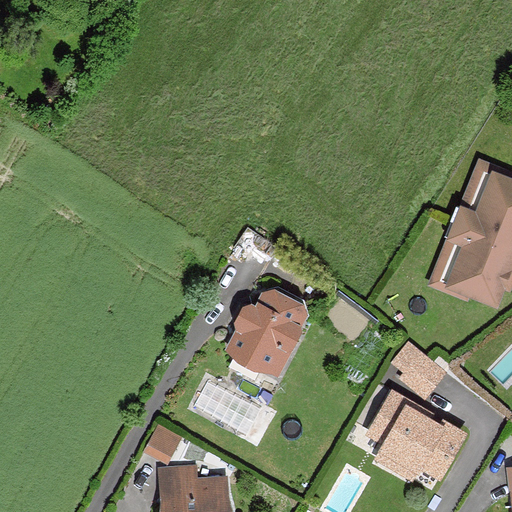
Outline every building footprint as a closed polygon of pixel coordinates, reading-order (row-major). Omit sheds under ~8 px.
[(464,296),(467,289),(449,282),(465,242),(453,238),(465,207),(477,211),(493,173),(511,180),(511,178),(511,171),(478,158),(429,281),(464,296)] [(511,180),(493,173),(477,211),(465,207),(453,238),(465,242),(449,282),(467,289),(493,299),(506,266),(511,269),(511,267),(511,180)] [(234,349),(270,368),(283,343),(285,344),(302,312),(300,304),(274,290),(266,293),(258,307),(252,304),(245,307),(239,319),(241,326),(232,342),(234,349)] [(407,344),(394,361),(406,372),(403,376),(425,394),(442,373),(407,344)] [(420,462),(439,473),(462,432),(442,421),(439,425),(416,412),(419,408),(392,392),(371,430),(387,439),(378,456),(412,476),(420,462)] [(158,430),(148,449),(157,454),(168,460),(178,441),(158,430)] [(191,468),(159,470),(161,501),(164,511),(228,511),(223,495),(222,478),(192,481),(191,468)]
